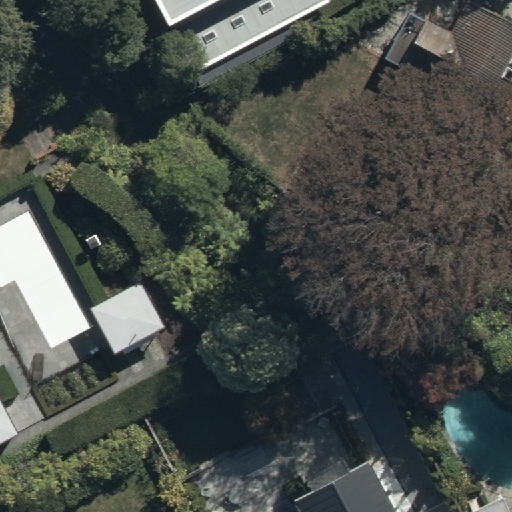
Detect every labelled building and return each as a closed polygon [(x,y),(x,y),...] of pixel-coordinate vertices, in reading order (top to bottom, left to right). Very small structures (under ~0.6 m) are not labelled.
[(167,0),(182,25),(227,0),(167,0)] [(511,24),(469,1),(451,36),(410,14),(386,58),(501,119),(511,97),(511,24)] [(511,210),(493,247),(511,256),(511,210)] [(160,328),(138,285),(91,309),(113,352),(160,328)] [(0,441),(14,434),(0,409),(0,441)] [(298,511),(389,511),(361,460),(291,498),(298,511)]
